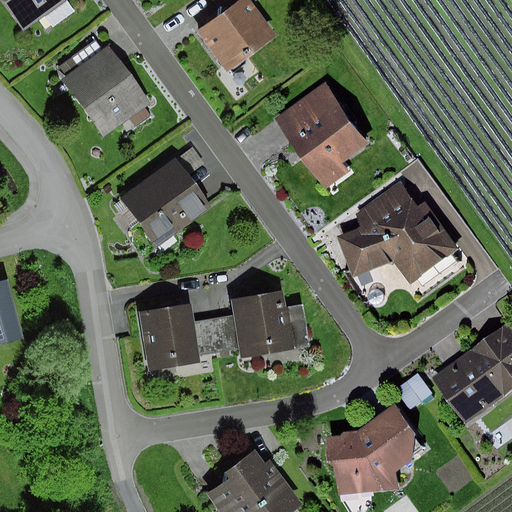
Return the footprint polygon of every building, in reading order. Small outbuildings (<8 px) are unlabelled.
[(0,0),(24,31),(66,0),(0,0)] [(240,0),(223,13),(200,31),(230,71),(277,35),(250,0),(240,0)] [(213,0),(223,13),(240,0),(213,0)] [(59,67),(67,78),(103,52),(95,41),(59,67)] [(67,78),(63,81),(103,136),(129,118),(135,126),(150,115),(144,107),(149,103),(109,48),(103,52),(67,78)] [(324,85),(277,121),(327,187),(348,171),(342,164),(368,144),(324,85)] [(176,161),(187,176),(203,163),(192,148),(176,161)] [(174,159),(121,198),(157,246),(210,207),(187,176),(176,161),(174,159)] [(359,227),(337,237),(353,276),(392,263),(410,283),(459,250),(425,203),(418,206),(400,182),(356,214),(359,227)] [(109,185),(103,189),(107,194),(112,190),(109,185)] [(0,345),(24,340),(9,280),(0,282),(0,345)] [(231,301),(234,316),(239,350),(240,359),(309,348),(303,305),(285,307),(283,293),(231,301)] [(191,305),(140,313),(149,372),(201,363),(199,356),(194,322),(191,305)] [(234,316),(194,322),(199,356),(239,350),(234,316)] [(511,332),(506,324),(433,379),(466,423),(511,388),(511,332)] [(417,374),(395,391),(411,411),(432,394),(417,374)] [(339,437),(326,439),(327,463),(332,466),(339,496),(398,488),(396,472),(411,460),(415,435),(394,404),(358,432),(343,433),(339,437)] [(223,484),(207,495),(219,511),(290,511),(299,505),(268,462),(264,465),(255,453),(227,474),(223,484)]
